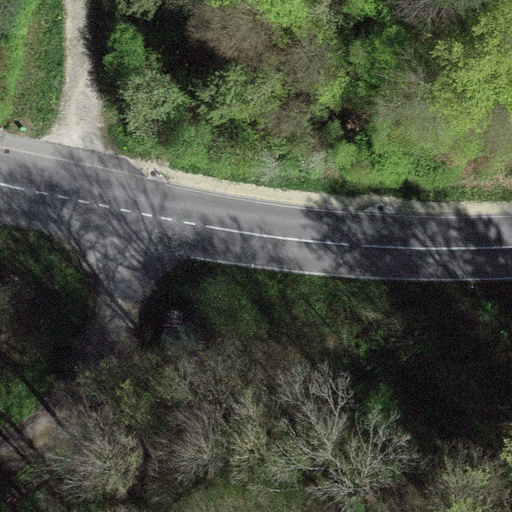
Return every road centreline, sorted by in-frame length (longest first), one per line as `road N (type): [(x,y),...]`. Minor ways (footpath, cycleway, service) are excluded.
road 1 (tertiary): [(511,241),(232,224),(0,176)]
road 2 (track): [(66,0),(105,202),(102,349)]
road 3 (track): [(102,349),(53,423),(0,456)]
